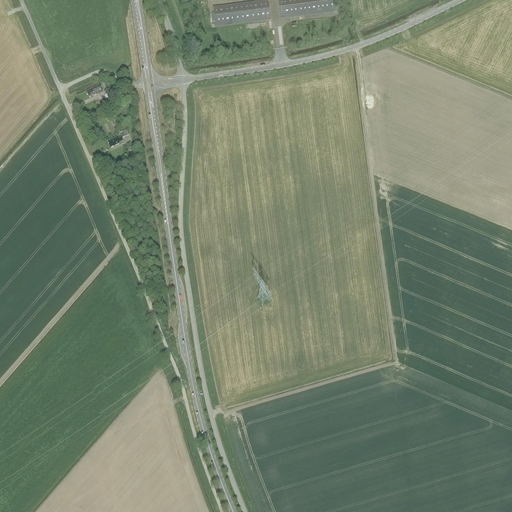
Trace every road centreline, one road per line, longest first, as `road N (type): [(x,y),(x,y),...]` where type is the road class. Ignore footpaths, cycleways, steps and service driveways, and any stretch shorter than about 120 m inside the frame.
road 1 (unclassified): [(222,511),(180,381),(59,88)]
road 2 (unclassified): [(245,511),(211,416),(183,259),(182,79)]
road 3 (primary): [(233,511),(199,416),(167,224)]
road 4 (tertiary): [(182,79),(342,51),(460,0)]
road 5 (primary): [(145,83),(167,224)]
road 6 (primary): [(167,224),(152,88)]
